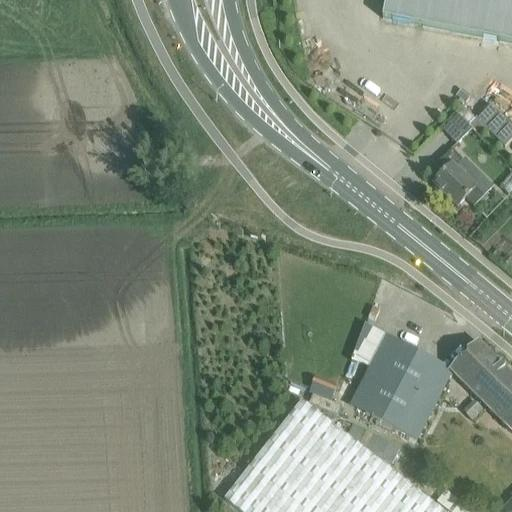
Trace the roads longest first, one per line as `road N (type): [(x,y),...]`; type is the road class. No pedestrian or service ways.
road 1 (primary): [(179,0),(233,98),(275,141),(334,176)]
road 2 (primary): [(511,320),(334,176)]
road 3 (primary): [(334,176),(263,88),(224,0)]
